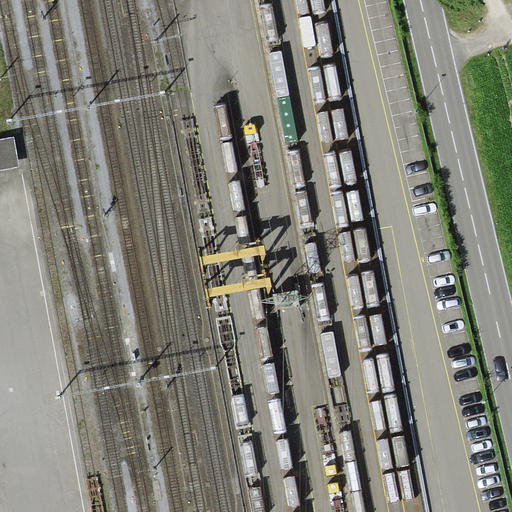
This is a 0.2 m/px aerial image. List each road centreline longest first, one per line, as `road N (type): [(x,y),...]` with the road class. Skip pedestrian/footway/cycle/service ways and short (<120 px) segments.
road 1 (secondary): [(421,0),(511,384)]
road 2 (unknown): [(0,307),(37,511)]
